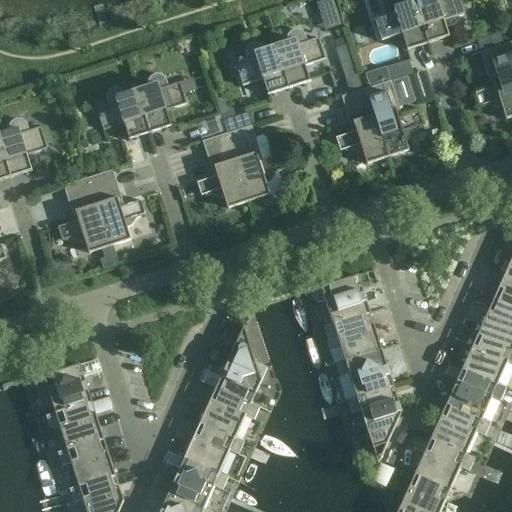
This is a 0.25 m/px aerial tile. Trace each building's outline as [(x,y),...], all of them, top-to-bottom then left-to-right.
[(402,36),(407,52),(428,45),(414,3),(403,6),(402,4),(401,3),(399,1),(398,0),(396,0),(391,0),(390,0),(388,1),(387,3),(385,4),(385,6),(384,8),(384,10),(385,12),(386,17),(374,21),(381,42),(402,36)] [(428,45),(444,40),(449,38),(444,22),(465,15),(459,0),(422,0),(414,3),(428,45)] [(289,90),(305,84),(310,83),(305,67),(326,60),(319,39),(307,43),(306,38),(305,36),(304,34),(302,33),(300,32),(299,31),(297,31),(295,31),(293,31),(291,32),(290,33),(288,35),(287,37),(287,38),(287,40),(287,42),(287,44),(275,47),(289,90)] [(263,80),(268,96),(289,90),(275,47),(264,51),(263,49),(262,47),(260,46),(258,45),(256,44),(254,44),(252,45),(250,45),(248,47),(247,48),(246,50),(245,51),(245,53),(245,55),(245,57),(247,62),(235,66),(242,87),(263,80)] [(345,46),(335,50),(349,95),(362,91),(345,46)] [(511,68),(505,46),(480,53),(489,81),(493,80),(495,88),(474,94),(479,108),(484,106),(484,107),(488,106),(491,107),(494,108),(498,109),(501,108),(506,121),(511,118),(511,68)] [(403,61),(384,67),(385,69),(389,81),(407,75),(403,61)] [(389,81),(385,69),(364,75),(368,87),(389,81)] [(150,134),(166,129),(170,127),(166,111),(186,105),(183,96),(180,84),(168,87),(167,82),(166,80),(165,79),(163,77),(161,76),(159,76),(158,75),(156,75),(154,76),(152,77),(151,78),(149,79),(148,81),(148,83),(148,84),(148,86),(148,88),(136,92),(150,134)] [(390,82),(366,90),(388,159),(409,152),(405,139),(408,138),(411,135),(413,132),(415,129),(418,129),(418,127),(423,126),(419,112),(398,119),(395,111),(399,110),(390,82)] [(124,125),(129,141),(150,134),(136,92),(125,96),(124,94),(123,92),(121,91),(120,90),(118,89),(117,89),(115,89),(113,89),(111,90),(109,91),(108,93),(107,94),(106,96),(106,97),(106,100),(106,101),(108,106),(96,110),(103,132),(124,125)] [(341,98),(350,125),(354,124),(356,132),(335,139),(340,152),(345,151),(345,152),(349,151),(352,151),(355,153),(359,154),(362,152),(367,165),(388,159),(366,90),(362,91),(349,95),(341,98)] [(308,106),(309,118),(331,116),(330,104),(308,106)] [(235,118),(223,121),(227,134),(249,128),(245,115),(235,118)] [(0,144),(11,179),(27,174),(32,172),(26,156),(47,150),(41,129),(29,132),(28,127),(27,125),(25,124),(24,122),(22,121),(20,121),(17,120),(15,121),(13,121),(11,123),(10,124),(8,126),(8,128),(7,130),(7,132),(7,133),(0,135),(0,144)] [(235,161),(249,203),(270,196),(266,183),(269,182),(272,180),(274,176),(276,174),(280,173),(279,172),(284,170),(280,157),(272,159),(265,138),(261,137),(255,138),(251,127),(249,128),(227,134),(227,135),(235,161)] [(227,210),(249,203),(235,161),(227,135),(202,142),(211,170),(214,169),(217,177),(196,183),(201,197),(206,195),(206,196),(210,195),(213,196),(216,197),(220,198),(223,197),(227,210)] [(0,144),(0,182),(11,179),(0,144)] [(112,171),(88,179),(110,248),(131,241),(127,228),(130,227),(133,224),(134,221),(137,219),(140,218),(140,217),(145,215),(141,201),(120,208),(117,200),(121,199),(112,171)] [(63,187),(72,214),(75,213),(78,221),(57,228),(62,242),(67,240),(67,241),(71,240),(74,240),(77,242),(81,243),(84,242),(88,255),(110,248),(88,179),(63,187)] [(503,292),(498,303),(511,308),(511,259),(498,290),(503,292)] [(370,315),(364,295),(362,288),(357,290),(354,279),(358,278),(358,277),(312,291),(316,305),(326,302),(333,325),(333,326),(365,316),(370,315)] [(478,336),(482,338),(511,350),(511,308),(498,303),(493,313),(489,311),(478,336)] [(369,326),(365,316),(333,326),(333,325),(324,328),(328,341),(337,339),(345,362),(377,352),(377,353),(382,351),(373,325),(369,326)] [(225,381),(220,392),(251,406),(251,405),(261,382),(267,369),(255,364),(244,329),(243,329),(220,379),(225,381)] [(462,371),(466,373),(467,373),(497,386),(498,386),(508,364),(511,365),(511,350),(482,338),(478,348),(473,346),(462,371)] [(380,363),(377,353),(377,352),(345,362),(336,365),(340,378),(349,375),(356,398),(357,399),(389,389),(393,388),(385,362),(380,363)] [(80,367),(80,366),(34,381),(38,394),(47,391),(55,414),(55,415),(87,405),(92,404),(84,377),(79,379),(76,369),(80,367)] [(506,390),(498,386),(497,386),(467,373),(466,373),(462,383),(457,381),(446,406),(450,408),(451,408),(482,421),(492,398),(501,402),(506,390)] [(361,412),(378,466),(402,413),(397,398),(392,400),(389,389),(357,399),(356,398),(347,401),(352,415),(361,412)] [(204,427),(235,441),(235,440),(245,418),(254,422),(260,409),(251,405),(251,406),(220,392),(215,402),(211,400),(200,426),(204,427)] [(67,451),(99,441),(99,442),(104,440),(95,414),(91,415),(87,405),(55,415),(55,414),(46,417),(50,431),(59,428),(67,451)] [(466,456),(476,434),(485,438),(491,425),(482,421),(451,408),(450,408),(446,418),(442,416),(439,422),(430,441),(435,443),(466,456)] [(184,460),(188,462),(189,462),(219,476),(220,475),(230,453),(238,457),(244,444),(235,440),(235,441),(204,427),(200,437),(195,435),(184,460)] [(78,487),(79,488),(111,478),(111,479),(115,477),(107,451),(102,452),(99,442),(99,441),(67,451),(58,454),(62,467),(71,464),(78,487)] [(415,476),(419,478),(450,492),(460,469),(469,473),(475,460),(466,456),(435,443),(430,453),(426,451),(423,457),(415,476)] [(180,470),(168,495),(168,496),(173,498),(173,497),(204,511),(204,510),(214,488),(223,492),(228,479),(220,475),(219,476),(189,462),(188,462),(184,472),(180,470)] [(119,487),(136,482),(131,467),(115,472),(119,487)] [(114,489),(111,479),(111,478),(79,488),(78,487),(69,490),(74,504),(83,501),(86,511),(119,511),(123,502),(118,487),(114,489)] [(410,486),(408,492),(399,511),(440,511),(450,492),(419,478),(415,488),(410,486)] [(160,511),(208,511),(204,510),(204,511),(173,497),(173,498),(168,496),(160,511)]
